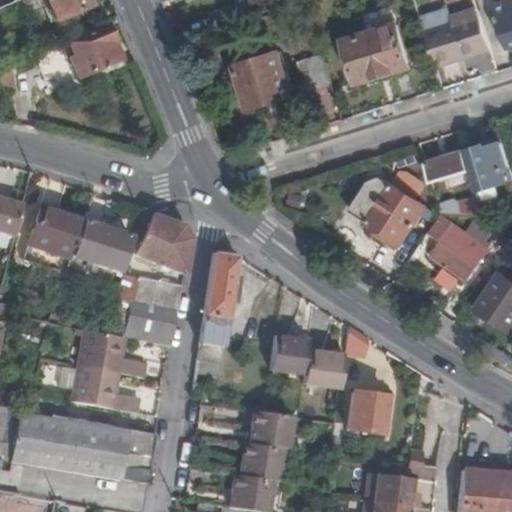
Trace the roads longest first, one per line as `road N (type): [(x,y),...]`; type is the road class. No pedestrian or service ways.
road 1 (secondary): [(222,206),(511,399)]
road 2 (residential): [(222,206),(244,175),(511,88)]
road 3 (residential): [(152,509),(206,236),(222,206)]
road 4 (tertiary): [(222,206),(0,146)]
road 5 (secondary): [(135,0),(222,206)]
road 6 (unknown): [(462,368),(444,511)]
road 7 (residential): [(27,493),(152,509)]
